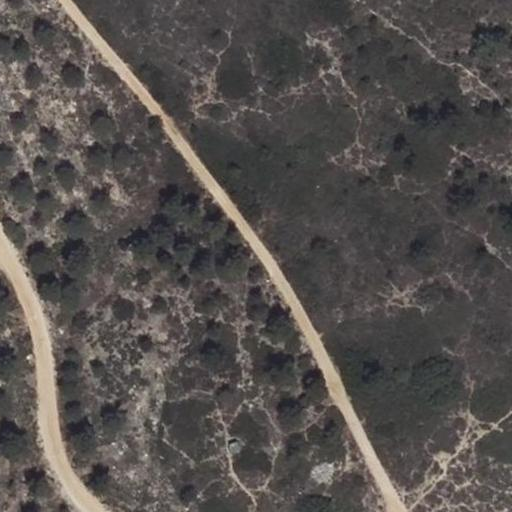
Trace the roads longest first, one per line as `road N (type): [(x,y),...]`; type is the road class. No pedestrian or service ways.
road 1 (track): [(401,511),(278,275),(61,0)]
road 2 (track): [(0,258),(23,290),(51,441),(75,484),(104,511)]
